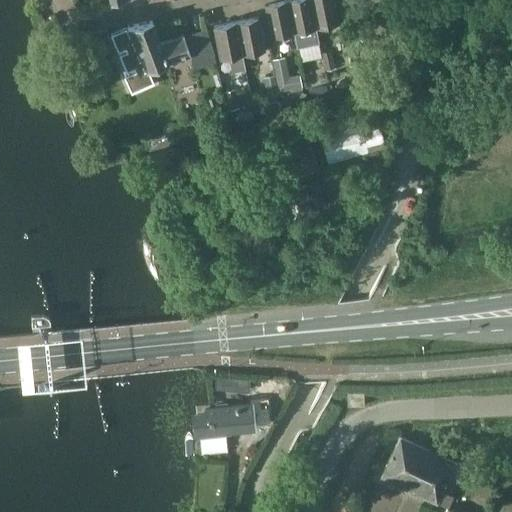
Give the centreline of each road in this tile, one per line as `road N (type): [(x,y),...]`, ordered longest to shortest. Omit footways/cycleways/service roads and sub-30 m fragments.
road 1 (primary): [(0,362),(405,323)]
road 2 (unclassified): [(308,511),(336,444),(356,423),(400,411),(511,405)]
road 3 (residential): [(407,168),(410,134),(378,0)]
road 4 (residential): [(70,15),(93,19),(219,0)]
